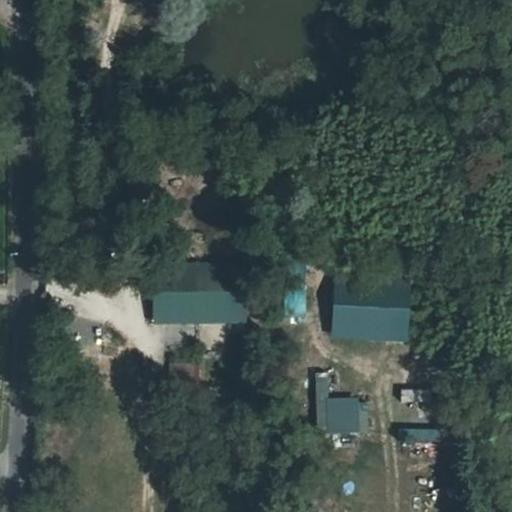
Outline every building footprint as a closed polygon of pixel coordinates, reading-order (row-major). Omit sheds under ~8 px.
[(151,264),(151,321),(243,321),(243,264),(151,264)] [(409,278),(331,278),(331,339),(409,339),(409,278)] [(284,317),(303,316),(301,290),(282,291),(284,317)] [(314,371),(314,431),(365,431),(365,397),(328,397),(328,371),(314,371)] [(398,426),(397,441),(445,441),(445,427),(398,426)]
